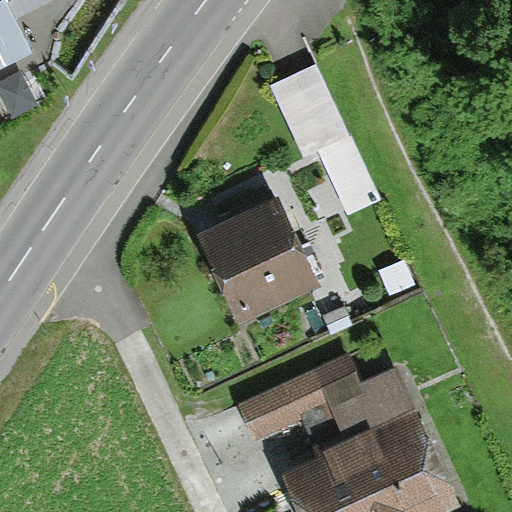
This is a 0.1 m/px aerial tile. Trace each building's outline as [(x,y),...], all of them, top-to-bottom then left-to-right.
[(316,74),(275,98),(313,165),(355,141),(316,74)] [(279,203),(203,237),(241,323),(318,288),(279,203)] [(354,358),(249,404),(261,430),(305,412),(315,432),(335,423),(325,401),(364,383),(354,358)] [(364,383),(325,401),(335,423),(366,491),(448,454),(408,364),(364,383)] [(366,491),(335,423),(315,432),(321,445),(270,469),(289,511),(333,511),(331,507),(366,491)]
